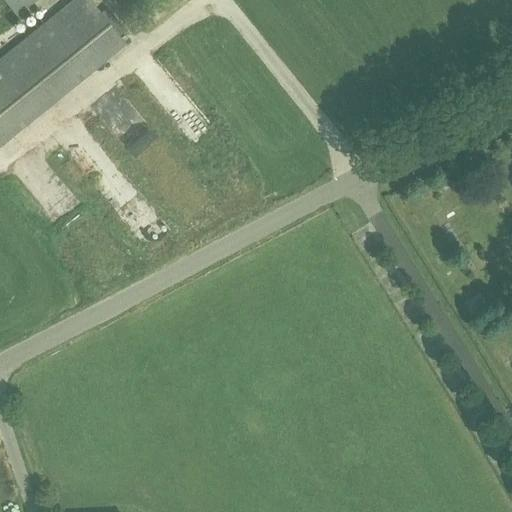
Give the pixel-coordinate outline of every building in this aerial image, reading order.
[(71,0),(0,58),(0,148),(127,45),(90,0),(71,0)] [(3,0),(17,17),(37,0),(3,0)] [(126,219),(140,207),(130,195),(116,207),(126,219)] [(156,207),(136,221),(157,252),(177,239),(156,207)] [(369,252),(372,257),(378,254),(375,249),(369,252)]
